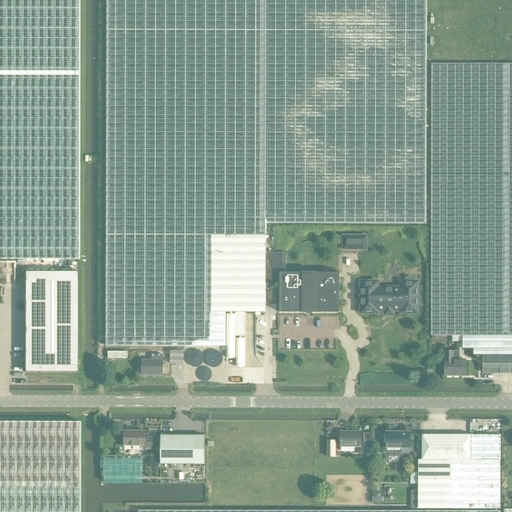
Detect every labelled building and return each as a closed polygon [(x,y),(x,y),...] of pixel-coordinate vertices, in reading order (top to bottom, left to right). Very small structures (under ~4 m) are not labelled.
[(0,0),(0,258),(79,258),(79,0),(0,0)] [(107,0),(107,346),(210,346),(210,234),(266,235),(266,223),(426,224),(426,0),(107,0)] [(511,63),(432,64),(431,336),(463,336),(511,335),(511,63)] [(266,235),(210,234),(210,346),(226,346),(226,312),(266,312),(266,283),(266,252),(266,235)] [(358,236),(342,236),(342,250),(358,250),(358,236)] [(286,252),(266,252),(266,283),(280,283),(280,312),(304,312),(304,311),(316,311),(316,312),(340,312),(340,272),(316,272),(316,273),(304,273),(304,272),(286,272),(286,252)] [(77,272),(25,272),(25,371),(77,371),(77,272)] [(378,282),(362,282),(362,312),(378,312),(378,310),(402,310),(402,312),(418,312),(418,282),(402,282),(402,288),(378,288),(378,282)] [(235,336),(244,336),(244,312),(235,312),(235,336)] [(474,355),(483,355),(511,355),(511,335),(463,336),(463,349),(474,349),(474,355)] [(183,364),(183,350),(171,350),(171,363),(183,364)] [(466,360),(459,360),(459,351),(445,351),(445,360),(445,376),(466,376),(466,360)] [(163,375),(163,355),(152,355),(152,361),(142,361),(142,375),(163,375)] [(511,355),(483,355),(483,373),(511,372),(511,355)] [(0,511),(79,511),(80,422),(61,422),(0,421),(0,511)] [(152,449),(152,438),(145,437),(146,431),(124,430),(124,446),(145,446),(145,449),(152,449)] [(362,431),(340,431),(340,447),(355,447),(355,453),(362,453),(362,431)] [(410,433),(386,432),(386,448),(401,448),(401,453),(410,453),(410,433)] [(422,460),(418,460),(419,511),(500,510),(500,435),(422,434),(422,460)] [(161,435),(161,456),(161,463),(206,463),(206,435),(161,435)] [(336,440),(327,440),(327,457),(336,457),(336,440)]
